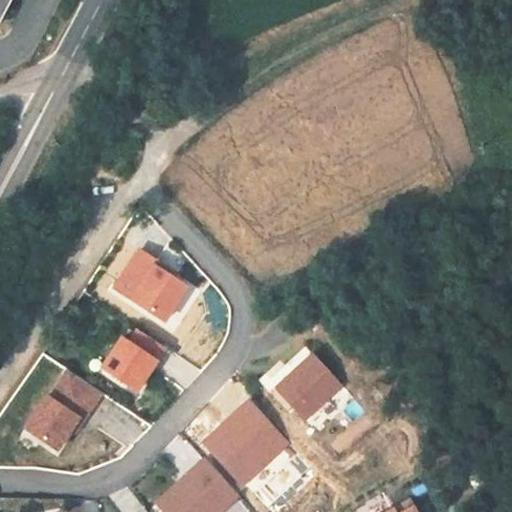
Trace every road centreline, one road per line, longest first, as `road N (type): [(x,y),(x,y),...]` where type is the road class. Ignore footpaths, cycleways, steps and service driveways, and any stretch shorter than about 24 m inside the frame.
road 1 (residential): [(0,482),(92,486),(129,469),(234,353),(243,316),(234,290),(136,186)]
road 2 (residential): [(0,392),(136,186)]
road 3 (residential): [(136,186),(159,128),(127,108),(54,90)]
